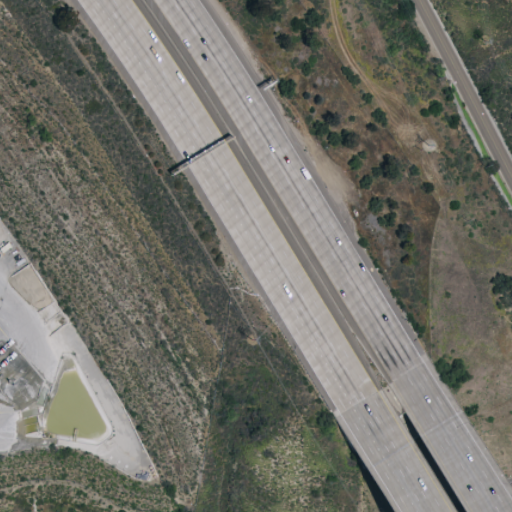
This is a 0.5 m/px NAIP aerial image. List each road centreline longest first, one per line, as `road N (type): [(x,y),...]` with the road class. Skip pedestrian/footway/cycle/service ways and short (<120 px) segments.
road 1 (motorway): [(105,0),(355,386)]
road 2 (motorway): [(403,356),(179,0)]
road 3 (motorway): [(499,511),(403,356)]
road 4 (motorway): [(355,386),(433,511)]
